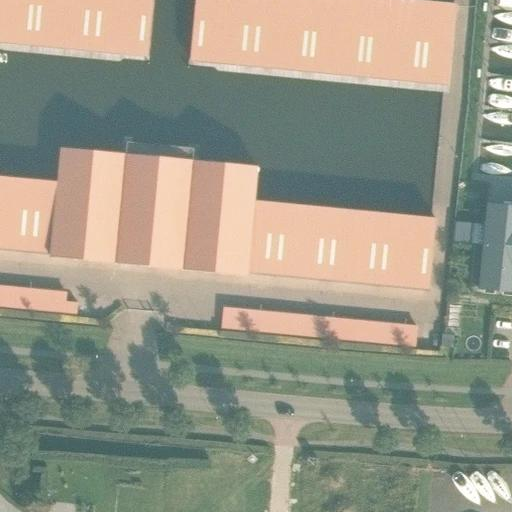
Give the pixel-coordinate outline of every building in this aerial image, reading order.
[(0,0),(0,42),(147,57),(152,0),(0,0)] [(195,0),(190,61),(447,85),(455,5),(403,0),(195,0)] [(247,272),(428,289),(435,219),(254,202),(257,168),(61,149),(57,183),(0,177),(0,248),(50,253),(50,257),(247,276),(247,272)] [(511,206),(486,204),(478,284),(511,287),(511,206)] [(0,307),(72,313),(73,303),(63,302),(64,290),(0,285),(0,307)] [(440,347),(452,348),(453,336),(441,335),(440,347)]
